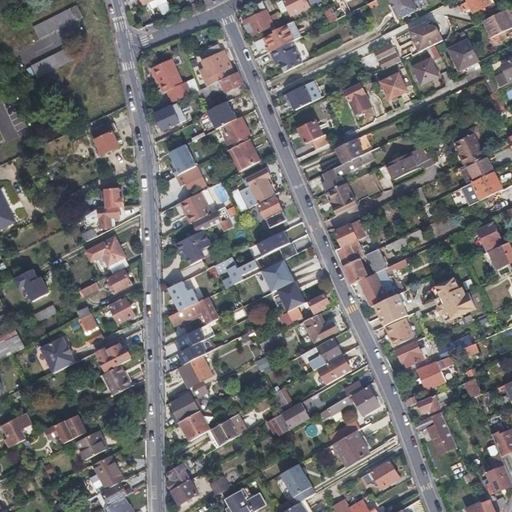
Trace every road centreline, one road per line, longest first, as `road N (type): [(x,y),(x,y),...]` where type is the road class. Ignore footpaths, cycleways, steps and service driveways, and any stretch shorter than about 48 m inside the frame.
road 1 (residential): [(224,9),(437,511)]
road 2 (residential): [(125,49),(150,160),(159,511)]
road 3 (unknown): [(258,90),(449,9)]
